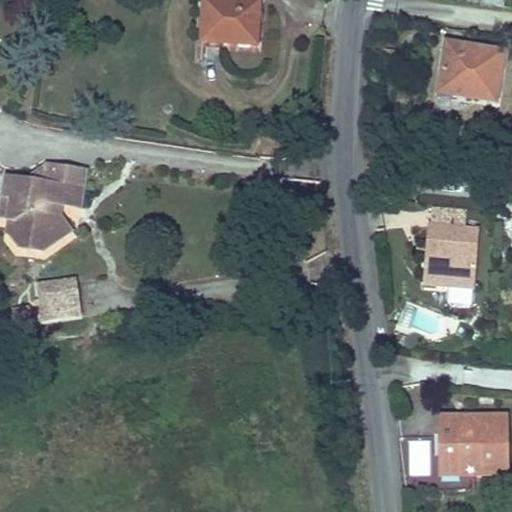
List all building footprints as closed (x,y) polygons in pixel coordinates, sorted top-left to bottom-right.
[(257,45),(259,3),(217,0),(204,0),(202,42),(257,45)] [(497,101),(503,53),(447,45),(441,90),(472,94),(472,97),(497,101)] [(52,213),(53,205),(61,206),(81,209),(87,171),(47,165),(26,180),(6,178),(3,198),(11,199),(9,221),(14,222),(11,239),(20,250),(44,253),(55,245),(60,214),(52,213)] [(0,219),(9,221),(11,199),(3,198),(0,217),(0,219)] [(60,214),(61,206),(53,205),(52,213),(60,214)] [(438,210),(437,227),(464,229),(465,212),(438,210)] [(479,289),(484,232),(432,229),(428,287),(479,289)] [(78,282),(36,283),(37,324),(79,323),(78,282)] [(447,293),(446,308),(473,308),(473,293),(447,293)] [(31,321),(28,308),(14,311),(16,324),(31,321)] [(508,477),(507,419),(442,420),(443,477),(508,477)] [(411,441),(409,478),(429,479),(430,442),(411,441)]
